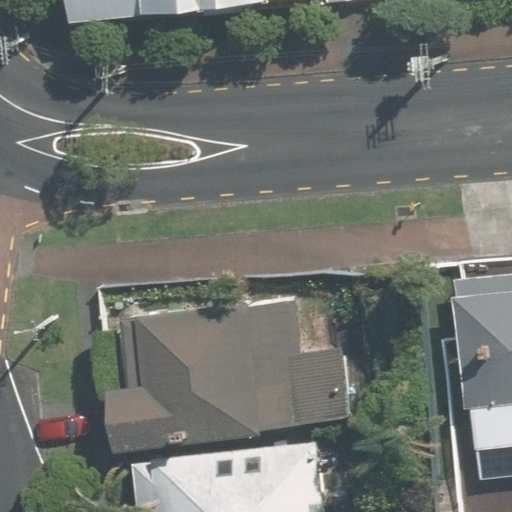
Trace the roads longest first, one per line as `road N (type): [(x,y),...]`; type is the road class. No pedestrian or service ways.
road 1 (tertiary): [(283,142),(184,177),(143,181),(87,177),(0,138)]
road 2 (tertiary): [(14,75),(77,104),(159,108),(283,142)]
road 3 (tertiary): [(283,142),(504,123)]
